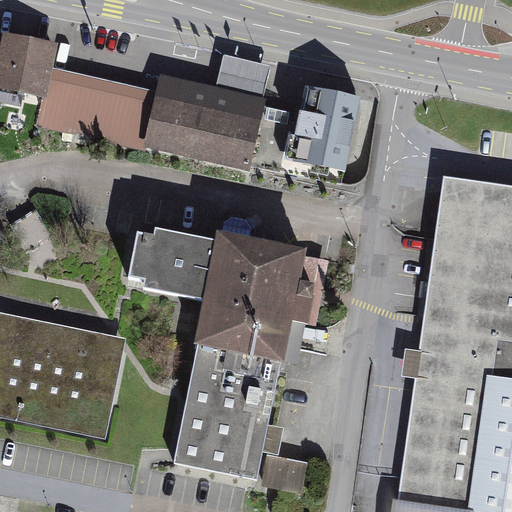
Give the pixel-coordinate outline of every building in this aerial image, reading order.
[(61,55),(5,44),(0,70),(0,96),(50,107),(61,55)] [(164,84),(148,152),(252,176),(268,108),(164,84)] [(363,116),(294,103),(285,149),(354,162),(363,116)] [(511,511),(511,192),(445,183),(398,506),(441,511),(511,511)] [(159,242),(140,238),(132,283),(151,286),(149,295),(212,306),(182,467),(257,481),(279,360),(298,364),(305,328),(317,330),(323,292),(308,289),(315,256),(236,241),(221,239),(220,246),(160,235),(159,242)] [(128,344),(2,319),(0,328),(0,422),(109,443),(128,344)] [(267,457),(262,488),(303,496),(309,464),(267,457)]
